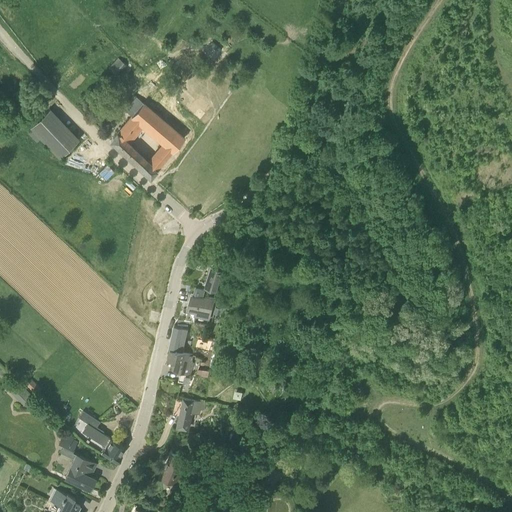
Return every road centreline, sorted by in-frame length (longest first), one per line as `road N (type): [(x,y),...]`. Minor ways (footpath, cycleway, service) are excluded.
road 1 (track): [(511,497),(385,428),(376,411),(385,401),(440,402),(474,362),(476,322),(460,254),(389,107),(395,72),(439,0)]
road 2 (tertiary): [(100,511),(133,452),(195,229)]
road 3 (tertiary): [(195,229),(248,201),(281,164),(340,0)]
road 4 (unclassified): [(195,229),(0,32)]
